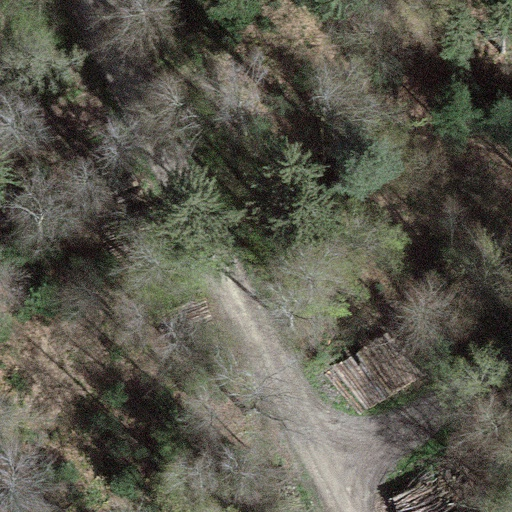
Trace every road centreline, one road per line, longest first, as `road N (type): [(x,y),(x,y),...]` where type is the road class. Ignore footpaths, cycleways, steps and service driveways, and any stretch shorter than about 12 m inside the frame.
road 1 (track): [(85,0),(350,511)]
road 2 (track): [(332,476),(511,366)]
